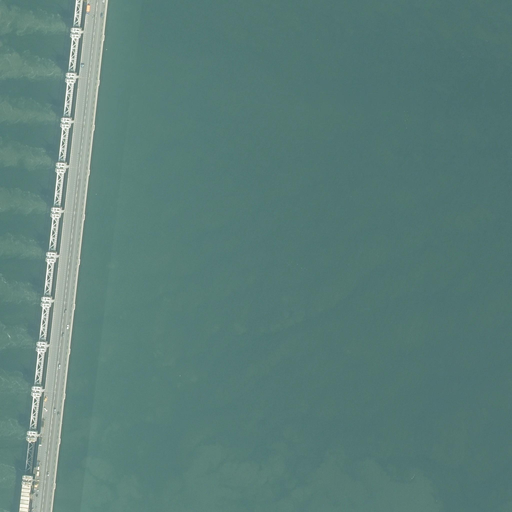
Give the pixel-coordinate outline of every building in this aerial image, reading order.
[(79,25),(74,24),(74,25),(72,25),(71,33),(73,33),(73,34),(78,35),(80,35),(80,34),(81,34),(82,26),(81,26),(81,25),(79,25)] [(74,70),(69,69),(69,70),(67,69),(66,78),(68,78),(68,79),(73,79),(75,79),(76,79),(77,71),(76,70),(74,70)] [(69,115),(64,114),(62,114),(62,123),(63,123),(63,124),(68,124),(70,124),(71,124),(72,115),(71,115),(69,115)] [(65,159),(59,159),(57,159),(56,168),(58,168),(63,169),(65,169),(66,169),(67,160),(66,160),(66,159),(65,159)] [(60,204),(54,203),(54,204),(53,204),(52,212),(53,212),(53,213),(59,214),(60,214),(60,213),(62,213),(62,205),(61,205),(61,204),(60,204)] [(55,249),(49,248),(49,249),(48,249),(47,257),(48,257),(48,258),(54,258),(55,258),(57,258),(57,250),(56,249),(55,249)] [(50,293),(44,293),(43,293),(42,302),(43,302),(49,303),(50,303),(52,303),(53,294),(51,294),(50,293)] [(45,338),(40,338),(39,338),(38,338),(37,346),(39,347),(38,347),(44,348),(45,348),(45,347),(47,348),(48,339),(46,339),(47,338),(45,338)] [(40,383),(35,382),(35,383),(33,383),(32,391),(34,391),(34,392),(39,392),(41,392),(42,392),(43,384),(42,383),(40,383)] [(35,428),(30,427),(28,427),(27,436),(29,436),(29,437),(34,437),(36,437),(37,437),(38,428),(37,428),(35,428)] [(30,472),(25,472),(23,472),(23,481),(24,481),(30,482),(31,482),(32,482),(33,473),(32,473),(32,472),(30,472)]
